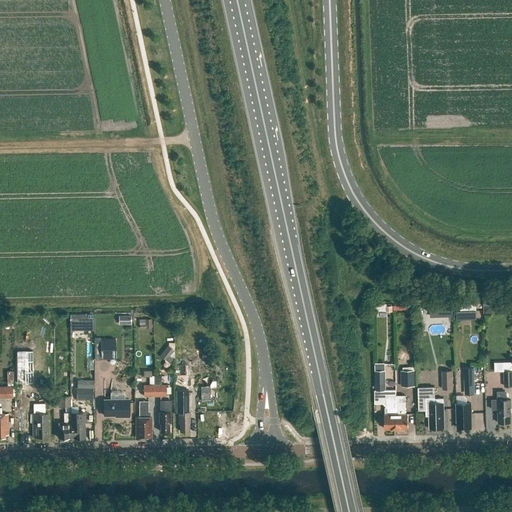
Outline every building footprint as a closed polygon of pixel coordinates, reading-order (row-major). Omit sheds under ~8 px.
[(454,319),(473,318),(473,303),(457,304),(457,310),(453,310),(454,319)] [(433,306),(433,317),(445,316),(444,306),(433,306)] [(131,316),(120,316),(120,325),(131,325),(131,316)] [(93,318),(85,318),(85,330),(94,330),(93,318)] [(100,359),(115,359),(115,339),(100,339),(100,359)] [(169,346),(161,356),(171,364),(174,360),(170,356),(175,351),(169,346)] [(202,351),(202,359),(211,360),(212,352),(202,351)] [(464,367),(464,395),(475,394),(474,367),(464,367)] [(396,429),(396,395),(396,390),(386,390),(386,370),(375,370),(375,390),(374,390),(375,404),(383,404),(386,407),(386,408),(387,408),(388,414),(385,414),(385,429),(396,429)] [(401,370),(401,386),(415,386),(415,370),(401,370)] [(453,389),(453,370),(442,371),(442,389),(453,389)] [(144,386),(144,396),(155,396),(155,385),(144,386)] [(155,385),(155,396),(166,396),(165,385),(155,385)] [(13,387),(0,386),(0,397),(13,398),(13,387)] [(53,408),(53,386),(45,386),(45,408),(53,408)] [(430,429),(444,428),(443,399),(435,399),(435,387),(418,387),(419,410),(426,410),(426,416),(430,416),(430,429)] [(93,388),(77,388),(76,388),(76,400),(93,400),(93,388)] [(176,390),(177,413),(178,413),(178,423),(180,423),(180,431),(182,431),(182,432),(187,432),(187,431),(188,431),(188,419),(190,419),(189,412),(188,412),(188,390),(176,390)] [(497,391),(497,400),(492,400),(492,410),(498,409),(498,423),(511,423),(511,400),(505,400),(505,391),(497,391)] [(396,395),(396,429),(408,429),(408,414),(405,414),(405,395),(396,395)] [(70,407),(70,396),(58,396),(58,407),(70,407)] [(129,399),(104,400),(104,416),(121,416),(121,417),(129,417),(129,399)] [(170,400),(160,401),(160,412),(159,412),(159,423),(160,423),(160,432),(162,432),(163,433),(166,433),(167,431),(169,431),(169,420),(170,420),(170,400)] [(136,417),(136,437),(151,437),(151,417),(148,417),(148,401),(139,402),(139,417),(136,417)] [(471,403),(456,404),(457,428),(462,428),(462,429),(472,428),(471,403)] [(70,413),(71,438),(83,437),(83,423),(84,423),(84,412),(70,413)] [(46,437),(46,428),(48,428),(48,413),(32,414),(33,438),(46,437)] [(64,423),(58,423),(58,438),(71,438),(70,413),(64,413),(64,423)]
